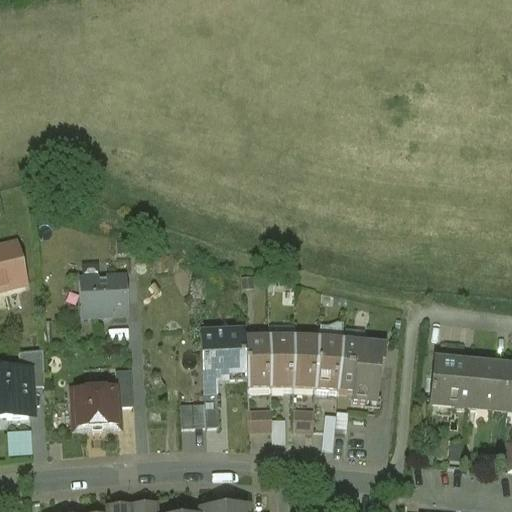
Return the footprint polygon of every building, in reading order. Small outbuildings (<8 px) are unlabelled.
[(0,290),(3,290),(3,293),(24,288),(15,249),(0,253),(0,290)] [(124,282),(80,284),(82,321),(126,319),(124,282)] [(243,336),(199,338),(202,398),(216,397),(215,386),(224,386),(227,386),(246,384),(243,342),(243,336)] [(243,342),(246,384),(246,398),(260,398),(260,394),(269,393),(268,342),(243,342)] [(293,342),(268,342),(269,393),(269,397),(282,397),(282,393),(292,393),(293,342)] [(317,343),(293,342),(292,393),(292,397),(305,398),(305,394),(314,394),(317,343)] [(342,345),(317,343),(314,394),(314,398),(327,399),(328,395),(337,396),(342,345)] [(384,349),(342,345),(337,396),(353,397),(352,407),(366,408),(366,403),(376,404),(379,370),(382,370),(384,349)] [(18,358),(19,375),(25,374),(26,393),(44,392),(42,356),(18,358)] [(472,369),(433,365),(428,410),(431,410),(431,404),(450,406),(450,412),(468,414),(472,369)] [(508,372),(472,369),(468,414),(504,417),(508,372)] [(19,375),(0,375),(0,420),(6,420),(6,423),(27,422),(26,393),(25,374),(19,375)] [(114,376),(115,392),(116,392),(117,412),(131,411),(129,375),(114,376)] [(115,392),(72,395),(74,435),(118,432),(117,412),(116,392),(115,392)] [(216,397),(202,398),(203,409),(204,433),(218,432),(216,397)] [(204,433),(203,409),(179,410),(180,434),(204,433)] [(270,415),(247,416),(249,437),(270,437),(270,415)] [(313,416),(292,415),(291,437),(312,438),(313,416)] [(284,440),(284,424),(271,423),(271,440),(284,440)] [(334,427),(323,426),(322,437),(333,438),(334,427)] [(6,435),(7,459),(31,458),(30,434),(6,435)] [(502,471),(511,472),(511,445),(507,444),(502,471)]
